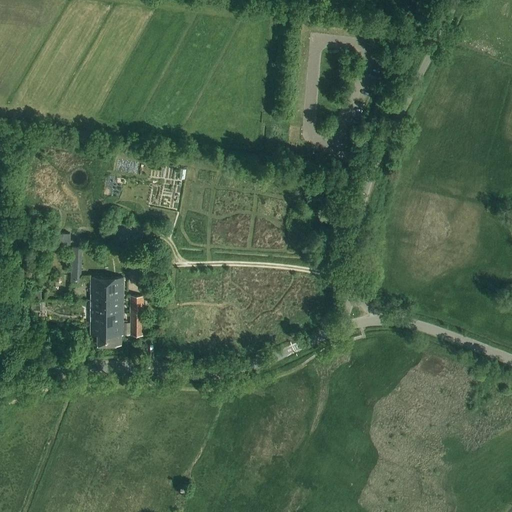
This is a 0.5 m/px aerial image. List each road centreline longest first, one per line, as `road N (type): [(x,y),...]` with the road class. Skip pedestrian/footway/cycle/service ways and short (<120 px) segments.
road 1 (tertiary): [(0,387),(75,368),(222,370),(342,328)]
road 2 (unclassified): [(351,292),(372,172),(457,0)]
road 3 (track): [(352,281),(268,266),(175,266)]
road 4 (tertiary): [(511,361),(416,325),(380,321)]
